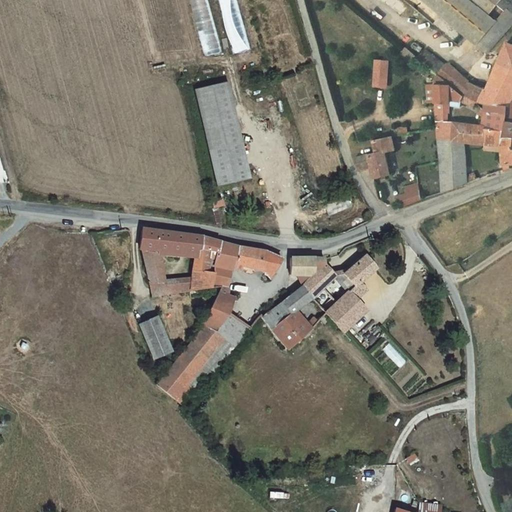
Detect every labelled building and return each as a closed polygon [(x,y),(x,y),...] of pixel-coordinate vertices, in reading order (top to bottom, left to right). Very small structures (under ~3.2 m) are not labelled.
[(424,0),(473,42),(494,17),(487,11),(475,0),(424,0)] [(475,0),(487,11),(497,0),(475,0)] [(511,17),(511,12),(503,6),(494,17),(473,42),(484,51),(511,17)] [(511,43),(506,41),(489,77),(511,88),(511,43)] [(416,58),(404,47),(396,56),(408,66),(412,62),(421,71),(425,66),(416,58)] [(425,66),(435,74),(440,68),(422,51),(416,58),(425,66)] [(391,87),(391,58),(375,58),(375,87),(391,87)] [(444,63),(440,68),(435,74),(447,84),(460,95),(468,83),(444,63)] [(447,102),(447,95),(447,84),(435,74),(433,78),(432,82),(432,87),(433,101),(447,102)] [(511,98),(511,96),(511,88),(489,77),(485,86),(511,98)] [(213,182),(246,173),(222,79),(191,87),(213,182)] [(511,98),(485,86),(484,89),(468,83),(460,95),(466,99),(471,103),(482,106),(484,110),(485,111),(506,110),(505,117),(511,120),(511,98)] [(460,95),(447,84),(447,95),(462,104),(466,99),(460,95)] [(447,121),(447,102),(433,101),(434,121),(447,121)] [(503,134),(505,117),(506,110),(485,111),(484,110),(481,109),(477,107),(476,114),(482,116),(481,125),(484,125),(495,127),(495,131),(497,133),(500,134),(503,134)] [(511,120),(505,117),(503,134),(502,140),(511,139),(511,148),(511,151),(511,120)] [(484,125),(481,125),(447,121),(434,121),(434,128),(436,139),(462,141),(483,143),(484,125)] [(484,125),(483,143),(501,144),(502,170),(509,168),(509,163),(511,162),(511,151),(511,148),(511,139),(502,140),(503,134),(500,134),(497,133),(495,131),(495,127),(484,125)] [(407,126),(395,130),(396,134),(408,131),(407,126)] [(356,168),(370,165),(372,180),(390,174),(384,153),(394,150),(390,136),(370,140),(373,152),(351,158),(356,168)] [(440,191),(466,182),(462,141),(436,139),(439,161),(440,191)] [(399,205),(418,199),(416,182),(407,184),(408,191),(398,195),(399,205)] [(352,208),(350,197),(325,203),(327,213),(352,208)] [(211,217),(212,226),(219,227),(213,205),(208,206),(211,217)] [(189,276),(187,289),(207,287),(210,273),(205,272),(207,260),(204,259),(206,250),(198,247),(199,237),(197,237),(167,233),(138,230),(135,247),(139,247),(144,266),(146,280),(160,281),(155,249),(193,253),(189,276)] [(207,260),(213,261),(217,243),(199,237),(198,247),(206,250),(204,259),(207,260)] [(234,248),(217,243),(213,261),(212,266),(231,269),(232,262),(257,267),(268,275),(278,257),(270,255),(252,251),(234,248)] [(372,268),(362,255),(360,256),(342,271),(352,284),(346,291),(352,297),(363,288),(358,282),(372,268)] [(286,275),(300,276),(303,282),(310,275),(321,265),(320,258),(287,258),(286,275)] [(228,289),(231,269),(212,266),(213,261),(207,260),(205,272),(210,273),(207,287),(214,286),(214,292),(226,295),(228,289)] [(352,284),(342,271),(330,274),(321,265),(310,275),(319,286),(333,301),(350,319),(362,308),(352,297),(346,291),(352,284)] [(310,297),(319,286),(310,275),(303,282),(299,285),(307,294),(310,297)] [(189,276),(160,281),(146,280),(147,284),(148,295),(187,289),(189,276)] [(307,325),(301,318),(291,308),(307,294),(299,285),(274,305),(259,317),(275,335),(284,346),(298,334),(307,325)] [(197,322),(200,324),(209,331),(221,316),(242,332),(250,322),(234,309),(239,295),(233,292),(230,296),(226,295),(214,292),(197,322)] [(314,301),(301,318),(307,325),(319,311),(321,309),(314,301)] [(323,311),(339,329),(350,319),(333,301),(323,311)] [(274,305),(271,302),(256,314),(259,317),(274,305)] [(152,313),(134,321),(148,355),(166,348),(152,313)] [(209,331),(200,324),(154,381),(181,402),(193,389),(184,381),(220,337),(231,345),(242,332),(221,316),(209,331)] [(507,433),(496,437),(499,444),(510,440),(507,433)] [(417,500),(415,511),(436,511),(438,503),(417,500)]
